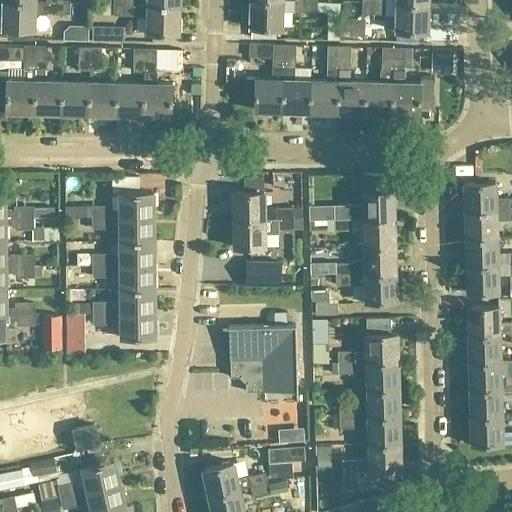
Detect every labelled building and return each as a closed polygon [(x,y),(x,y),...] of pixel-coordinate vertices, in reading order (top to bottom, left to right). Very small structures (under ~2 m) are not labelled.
[(282,1),(251,1),(250,27),(250,29),(282,29),(282,1)] [(2,29),(2,30),(6,30),(33,31),(34,31),(34,14),(45,15),(45,3),(35,3),(3,2),(2,29)] [(316,3),(293,2),(293,14),(315,14),(316,3)] [(45,15),(68,15),(69,4),(45,3),(45,15)] [(383,16),(384,4),(361,4),(361,15),(383,16)] [(427,32),(428,5),(396,4),(396,32),(428,33),(428,32),(427,32)] [(147,6),(135,5),(112,5),(112,16),(147,18),(146,34),(178,35),(178,33),(179,7),(147,6)] [(338,13),(326,14),(327,40),(339,40),(338,13)] [(92,42),(122,43),(122,29),(92,28),(92,42)] [(282,111),(284,46),(249,45),(249,57),(273,58),(272,67),(271,80),(245,79),(244,99),(255,99),(254,111),(255,111),(255,110),(282,111)] [(295,46),(284,46),(282,111),(309,112),(309,113),(310,81),(294,80),(295,46)] [(338,47),(327,47),(327,69),(326,81),(310,81),(309,113),(310,113),(310,112),(337,113),(338,47)] [(338,47),(338,70),(349,70),(349,48),(338,47)] [(0,48),(0,59),(8,60),(9,48),(0,48)] [(393,49),(382,48),(381,70),(380,70),(379,83),(365,82),(364,114),(365,114),(365,113),(391,114),(393,49)] [(7,112),(33,113),(34,81),(34,72),(35,49),(25,49),(24,81),(8,81),(8,73),(0,72),(0,98),(6,99),(5,113),(7,113),(7,112)] [(47,49),(35,49),(34,72),(46,72),(47,49)] [(404,71),(404,49),(393,49),(391,114),(418,115),(418,116),(419,116),(419,110),(420,84),(403,83),(404,71)] [(90,50),(79,50),(79,73),(90,73),(90,50)] [(101,50),(90,50),(90,73),(101,73),(101,50)] [(134,74),(144,74),(145,74),(145,51),(134,51),(134,74)] [(144,74),(143,84),(143,116),(169,116),(169,117),(171,117),(171,85),(155,84),(156,68),(156,67),(156,52),(145,51),(145,74),(144,74)] [(181,52),(156,52),(156,67),(156,68),(180,68),(181,52)] [(432,55),(431,73),(453,73),(453,55),(432,55)] [(338,70),(337,113),(363,113),(363,114),(364,114),(365,82),(349,82),(349,70),(338,70)] [(61,114),(61,82),(34,81),(33,113),(60,113),(60,114),(61,114)] [(61,113),(88,114),(89,83),(61,82),(61,114),(61,113)] [(115,115),(116,83),(89,83),(88,114),(115,115)] [(116,115),(143,116),(143,84),(116,83),(115,115),(116,115)] [(363,206),(333,207),(334,221),(350,220),(363,220),(393,219),(393,191),(392,178),(382,178),(362,179),(362,192),(363,206)] [(494,183),(464,184),(465,212),(495,211),(508,210),(511,210),(511,199),(495,200),(494,183)] [(233,193),(233,221),(264,220),(275,220),(293,219),(293,208),(275,208),(264,208),(263,192),(233,193)] [(92,218),(153,218),(153,217),(153,194),(153,193),(119,194),(119,213),(109,213),(109,208),(92,208),(92,218)] [(0,219),(32,219),(32,208),(15,208),(15,214),(5,214),(5,194),(0,194),(0,219)] [(466,239),(496,238),(495,211),(465,212),(466,239)] [(119,223),(120,242),(154,242),(153,241),(153,218),(92,218),(92,229),(109,229),(109,223),(119,223)] [(0,243),(5,243),(5,224),(15,224),(15,230),(32,230),(32,219),(0,219),(0,243)] [(275,220),(264,220),(233,221),(234,249),(264,248),(264,236),(277,235),(277,231),(293,231),(293,219),(275,220)] [(363,220),(364,247),(394,247),(393,219),(363,220)] [(350,220),(334,221),(334,232),(351,231),(350,220)] [(466,239),(466,266),(497,265),(496,238),(466,239)] [(154,242),(120,242),(120,261),(110,261),(110,255),(93,256),(93,266),(154,266),(154,265),(153,265),(153,242),(154,242)] [(0,267),(33,267),(32,256),(8,256),(8,259),(5,259),(5,243),(0,243),(0,267)] [(335,265),(335,276),(395,274),(394,247),(364,247),(364,262),(351,262),(352,264),(335,265)] [(280,264),(246,263),(245,286),(280,286),(280,264)] [(498,293),(497,265),(466,266),(467,294),(498,293)] [(120,271),(120,290),(154,290),(154,289),(153,266),(154,266),(93,266),(93,277),(110,277),(110,271),(120,271)] [(0,291),(6,291),(5,272),(15,272),(15,278),(33,278),(33,267),(0,267),(0,291)] [(336,286),(365,286),(365,303),(395,302),(395,274),(335,276),(336,286)] [(93,304),(93,314),(154,314),(154,313),(154,290),(120,290),(120,309),(110,309),(110,304),(93,304)] [(0,315),(33,315),(33,304),(16,304),(16,310),(6,310),(6,291),(0,291),(0,315)] [(327,291),(310,291),(310,302),(314,302),(314,317),(327,317),(336,316),(336,304),(328,305),(327,291)] [(72,304),(72,315),(92,314),(92,304),(72,304)] [(498,307),(468,308),(468,336),(499,335),(510,334),(510,323),(498,324),(498,307)] [(154,314),(93,314),(93,325),(110,325),(110,319),(120,319),(121,339),(154,338),(154,337),(154,314)] [(33,326),(33,315),(0,315),(0,339),(6,340),(6,328),(16,328),(16,326),(33,326)] [(66,316),(67,355),(84,354),(83,315),(66,316)] [(60,349),(60,316),(41,316),(41,349),(60,349)] [(247,392),(263,392),(296,391),(294,326),(228,327),(228,328),(229,328),(231,377),(240,377),(246,383),(247,392)] [(354,364),(367,363),(397,363),(396,334),(366,335),(366,352),(337,353),(338,364),(354,364)] [(468,336),(469,363),(499,362),(499,335),(468,336)] [(499,362),(469,363),(470,390),(500,390),(500,389),(511,389),(511,378),(500,378),(499,362)] [(397,363),(367,363),(367,390),(398,390),(397,363)] [(354,374),(354,364),(338,364),(338,375),(354,374)] [(368,418),(398,417),(398,390),(367,390),(368,418)] [(470,390),(471,417),(501,417),(500,390),(470,390)] [(338,419),(356,418),(356,407),(338,408),(338,419)] [(369,445),(399,444),(398,417),(368,418),(369,445)] [(502,445),(501,417),(471,417),(471,445),(502,445)] [(333,419),(333,430),(338,429),(356,429),(356,418),(338,419),(333,419)] [(98,444),(94,425),(73,430),(77,449),(98,444)] [(369,460),(341,460),(342,488),(379,487),(379,473),(400,472),(399,444),(369,445),(369,460)] [(303,447),(268,449),(269,463),(304,461),(303,447)] [(60,498),(120,485),(114,461),(81,468),(86,488),(76,490),(75,484),(58,488),(60,498)] [(48,462),(30,465),(33,478),(50,475),(48,462)] [(265,473),(236,480),(233,463),(203,470),(209,497),(239,490),(250,488),(267,484),(265,473)] [(0,475),(0,490),(24,486),(21,472),(0,475)] [(292,476),(293,491),(307,490),(306,474),(292,476)] [(270,495),(267,484),(250,488),(252,498),(270,495)] [(88,497),(91,511),(108,511),(125,508),(120,485),(60,498),(63,509),(79,505),(78,499),(88,497)] [(243,511),(239,490),(209,497),(212,511),(243,511)] [(15,509),(35,504),(33,494),(13,499),(15,508),(15,509)] [(0,511),(15,508),(13,499),(13,498),(0,500),(0,511)]
